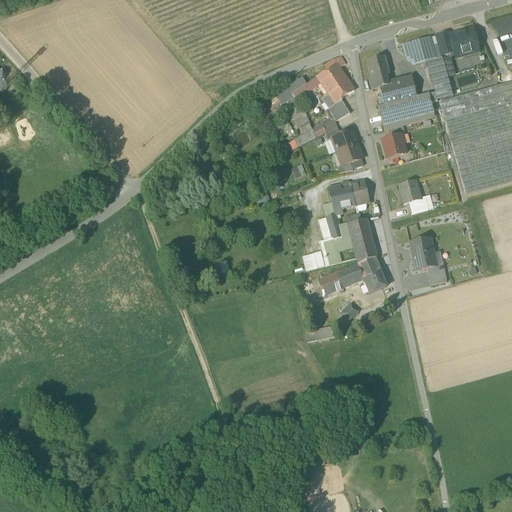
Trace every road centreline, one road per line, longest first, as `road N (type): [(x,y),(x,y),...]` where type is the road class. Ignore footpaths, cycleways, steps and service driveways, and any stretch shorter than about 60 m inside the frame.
road 1 (residential): [(346,46),(446,511)]
road 2 (unclassified): [(0,278),(139,191),(239,96),(346,46)]
road 3 (track): [(184,511),(225,431),(139,191)]
road 4 (residential): [(346,46),(497,0)]
